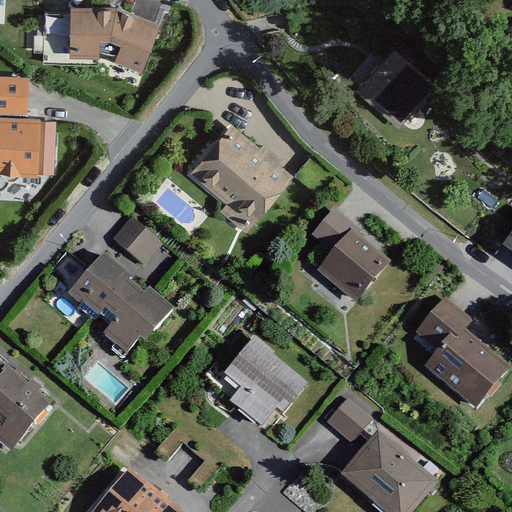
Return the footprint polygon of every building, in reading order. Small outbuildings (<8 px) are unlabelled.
[(114,9),(71,8),(69,51),(93,52),(95,36),(108,35),(119,42),(114,58),(139,66),(155,25),(114,9)] [(392,47),(356,90),(398,126),(434,83),(392,47)] [(24,79),(0,77),(0,109),(22,111),(24,79)] [(55,118),(35,117),(34,166),(54,167),(55,118)] [(34,121),(0,118),(0,170),(31,173),(34,121)] [(233,129),(192,177),(253,230),(294,182),(233,129)] [(337,202),(310,232),(331,251),(313,271),(353,307),(398,257),(337,202)] [(133,222),(115,243),(146,269),(164,247),(133,222)] [(109,260),(72,301),(101,327),(107,320),(118,329),(107,341),(128,359),(139,347),(144,352),(178,314),(153,291),(149,296),(109,260)] [(443,296),(414,331),(437,350),(425,365),(473,405),(506,366),(461,328),(470,318),(443,296)] [(258,336),(225,374),(238,386),(225,400),(267,436),(313,384),(258,336)] [(10,374),(0,386),(0,439),(14,451),(51,407),(10,374)] [(329,424),(355,443),(375,417),(349,398),(329,424)] [(378,429),(341,475),(388,511),(413,511),(441,478),(378,429)] [(178,511),(135,476),(105,511),(178,511)]
